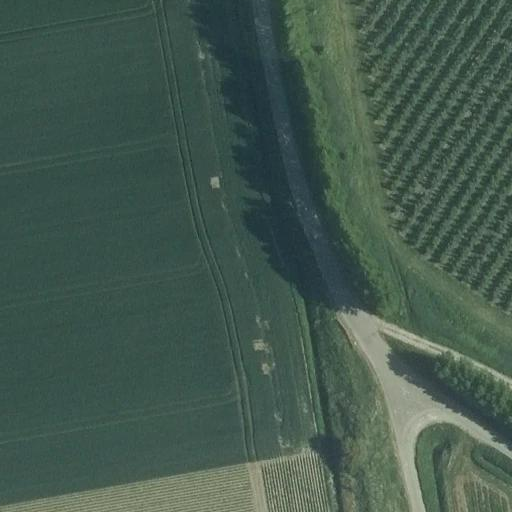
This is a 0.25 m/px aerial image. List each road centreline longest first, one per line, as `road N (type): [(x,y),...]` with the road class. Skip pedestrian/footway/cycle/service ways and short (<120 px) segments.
road 1 (unclassified): [(398,378),(330,270),(303,195),(267,0)]
road 2 (unclassified): [(511,458),(398,378)]
road 3 (unclassified): [(416,511),(398,378)]
